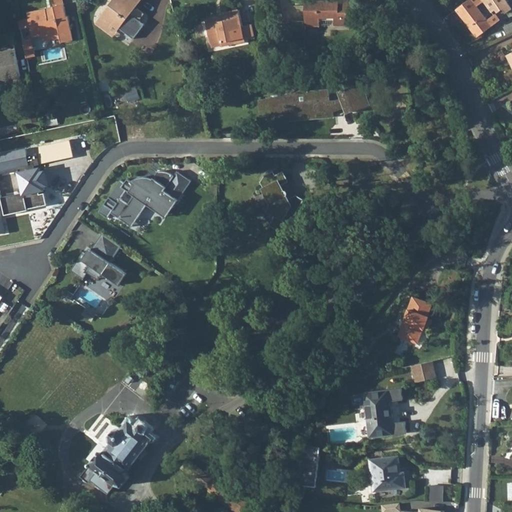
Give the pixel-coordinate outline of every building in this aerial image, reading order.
[(115,0),(105,14),(121,27),(118,32),(128,39),(131,35),(135,38),(146,24),(142,20),(147,12),(141,8),(140,9),(137,7),(142,0),(115,0)] [(329,0),(329,5),(307,5),(307,23),(323,22),(323,20),(337,20),(337,22),(351,22),(351,16),(358,17),(357,4),(351,4),(350,0),(329,0)] [(484,0),(470,0),(457,10),(477,37),(500,20),(495,14),(487,20),(478,7),(484,3),(491,13),(493,11),(484,0)] [(500,0),(484,0),(493,11),(495,10),(498,14),(503,10),(507,14),(511,10),(506,2),(503,4),(500,0)] [(32,35),(42,33),(48,32),(49,40),(60,38),(60,34),(71,32),(68,16),(66,17),(64,4),(55,6),(55,10),(47,12),(47,8),(28,12),(32,35)] [(206,23),(211,45),(222,42),(223,47),(236,44),(233,31),(243,28),(239,10),(223,14),(225,18),(206,23)] [(507,35),(511,32),(511,23),(503,27),(507,35)] [(0,58),(0,80),(19,77),(14,50),(0,53),(1,58),(0,58)] [(293,107),(294,120),(332,117),(331,111),(335,109),(346,106),(348,114),(367,107),(364,98),(362,99),(360,94),(363,93),(359,85),(340,91),(343,99),(331,104),(330,91),(302,93),(299,77),(278,81),(279,88),(282,87),(285,97),(281,98),(262,101),(263,109),(293,107)] [(364,83),(359,85),(363,93),(360,94),(362,99),(364,98),(367,107),(372,106),(364,83)] [(293,107),(263,109),(263,116),(286,114),(286,120),(294,120),(293,107)] [(72,138),(35,146),(36,152),(29,154),(27,147),(0,152),(0,233),(6,233),(2,213),(5,213),(5,215),(48,207),(45,194),(39,195),(38,189),(44,188),(40,169),(37,170),(36,165),(75,156),(72,138)] [(284,234),(304,199),(296,195),(291,204),(289,201),(290,199),(290,197),(290,195),(289,194),(288,193),(287,192),(286,191),(284,190),(282,185),(289,181),(283,170),(276,175),(274,171),(265,175),(261,181),(273,204),(269,211),(276,214),(270,225),(284,234)] [(121,179),(98,212),(107,218),(110,213),(131,227),(147,205),(152,209),(155,204),(168,212),(171,208),(172,208),(173,208),(191,181),(177,171),(174,176),(172,174),(167,173),(160,171),(157,171),(152,178),(148,185),(144,182),(142,182),(140,182),(137,183),(134,184),(131,181),(127,179),(125,182),(121,179)] [(136,178),(131,181),(134,184),(137,183),(140,182),(142,182),(144,182),(148,185),(152,178),(148,177),(143,177),(136,178)] [(171,208),(168,212),(155,204),(152,209),(166,218),(173,208),(172,208),(171,208)] [(121,246),(102,233),(91,250),(89,248),(85,254),(82,253),(70,271),(83,279),(87,273),(98,280),(102,274),(118,286),(126,274),(110,262),(121,246)] [(414,301),(401,341),(420,347),(425,332),(426,332),(430,320),(429,320),(433,307),(414,301)] [(433,366),(411,371),(415,385),(436,380),(433,366)] [(401,392),(364,396),(369,441),(406,436),(405,425),(393,426),(391,404),(403,403),(401,392)] [(260,396),(260,399),(264,399),(262,417),(271,417),(270,421),(280,422),(281,418),(277,418),(278,401),(270,400),(270,397),(260,396)] [(100,451),(79,477),(88,484),(91,480),(108,494),(116,485),(123,486),(130,477),(127,472),(126,471),(126,470),(127,470),(135,460),(136,461),(146,449),(145,448),(153,438),(147,433),(150,428),(139,419),(135,424),(129,419),(121,429),(119,428),(114,429),(110,435),(110,438),(110,441),(112,442),(103,454),(100,451)] [(321,450),(306,448),(301,488),(316,490),(321,450)] [(398,460),(371,463),(374,493),(405,490),(404,476),(400,477),(398,460)] [(233,511),(258,511),(259,511),(216,476),(212,481),(187,461),(180,469),(233,511)] [(443,490),(430,490),(430,504),(442,505),(443,490)] [(94,511),(103,511),(102,511),(103,509),(95,502),(90,508),(94,511)]
